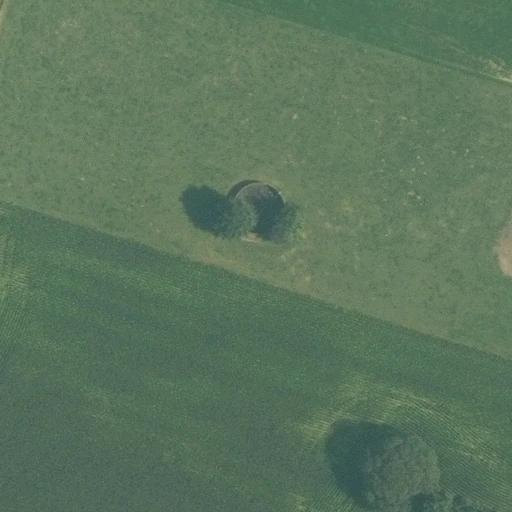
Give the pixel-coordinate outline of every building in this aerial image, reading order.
[(430,138),(433,129),(417,123),(414,132),(430,138)] [(459,124),(454,143),(497,154),(502,135),(459,124)] [(396,155),(403,137),(384,130),(377,148),(396,155)] [(511,167),(499,163),(494,179),(511,184),(511,167)] [(257,237),(261,237),(265,236),(270,234),(273,232),(277,229),(279,225),(281,221),(283,217),(283,213),(283,208),(283,204),(281,200),(279,196),(276,193),(273,190),(269,188),(265,186),(261,185),(256,185),(252,186),(248,187),(244,189),(240,192),(237,195),(235,198),(233,202),(232,207),(232,211),(232,215),(233,220),(235,224),(238,227),(241,230),(244,233),(248,235),(252,236),(257,237)] [(428,206),(447,213),(452,199),(433,192),(428,206)]
